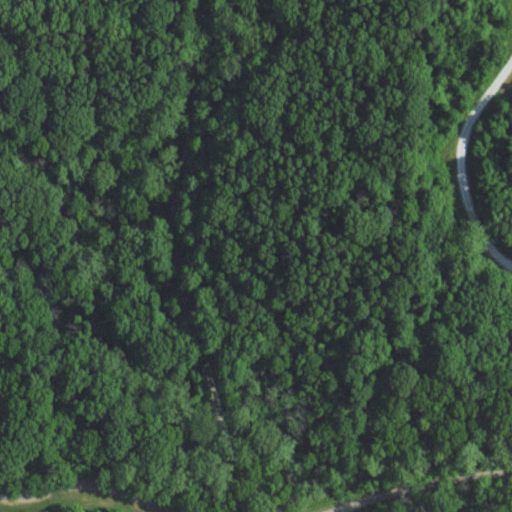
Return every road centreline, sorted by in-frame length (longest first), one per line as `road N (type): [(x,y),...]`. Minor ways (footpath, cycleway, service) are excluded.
road 1 (residential): [(263,511),(189,324),(183,109),(203,15),(195,0)]
road 2 (residential): [(0,505),(151,511)]
